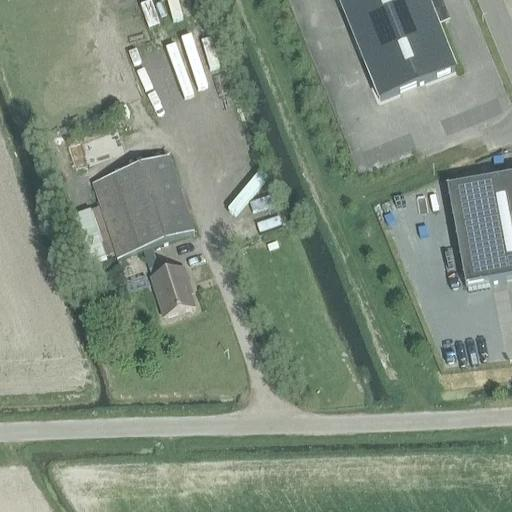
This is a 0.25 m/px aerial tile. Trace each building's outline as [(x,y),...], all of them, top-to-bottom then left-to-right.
[(428,6),(425,0),(338,0),(379,102),(454,72),(436,25),(446,21),(439,2),(428,6)] [(198,134),(222,128),(219,116),(195,123),(198,134)] [(194,237),(169,161),(92,186),(118,262),(194,237)] [(511,179),(447,192),(465,290),(511,281),(511,179)] [(151,281),(164,321),(194,311),(186,287),(188,286),(183,271),(166,276),(163,268),(149,273),(152,281),(151,281)]
